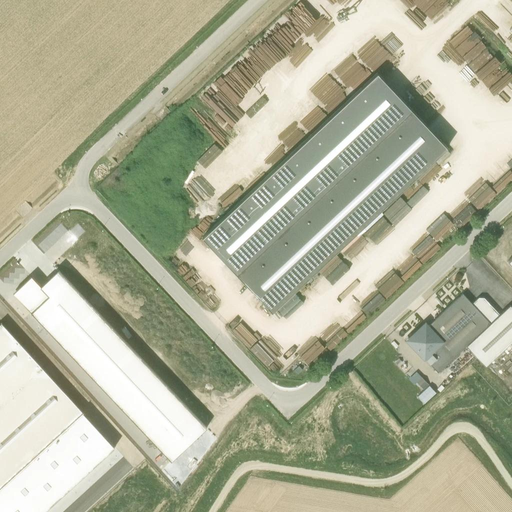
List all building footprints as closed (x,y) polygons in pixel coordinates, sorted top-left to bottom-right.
[(376,72),(201,237),(272,311),(446,146),(376,72)] [(511,153),(497,168),(508,180),(511,176),(511,153)] [(31,276),(13,293),(169,460),(205,426),(57,269),(40,285),(32,277),(31,276)] [(466,345),(490,323),(471,303),(462,294),(427,326),(425,324),(407,340),(424,358),(437,372),(466,345)] [(499,314),(483,297),(478,297),(471,303),(490,323),(466,345),(485,366),(511,340),(511,307),(509,305),(499,314)] [(330,316),(315,332),(328,344),(340,331),(344,335),(347,332),(330,316)] [(1,323),(0,323),(0,485),(82,411),(1,323)] [(411,377),(424,389),(430,383),(417,370),(411,377)] [(0,511),(41,511),(114,446),(82,411),(0,485),(0,511)]
